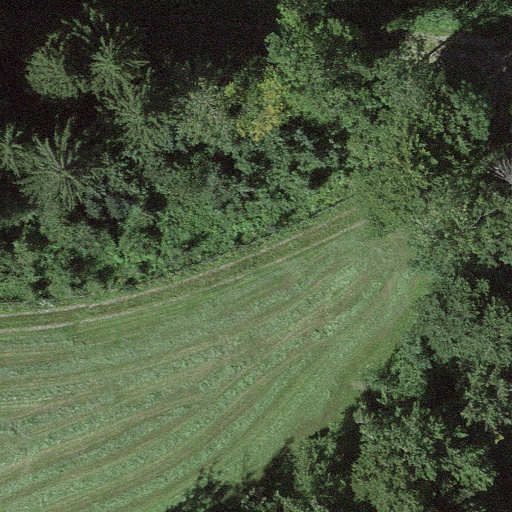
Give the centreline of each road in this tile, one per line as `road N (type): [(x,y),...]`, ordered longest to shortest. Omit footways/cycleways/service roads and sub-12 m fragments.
road 1 (track): [(0,323),(90,316),(296,242),(457,167),(511,91)]
road 2 (track): [(511,65),(313,29),(0,2)]
